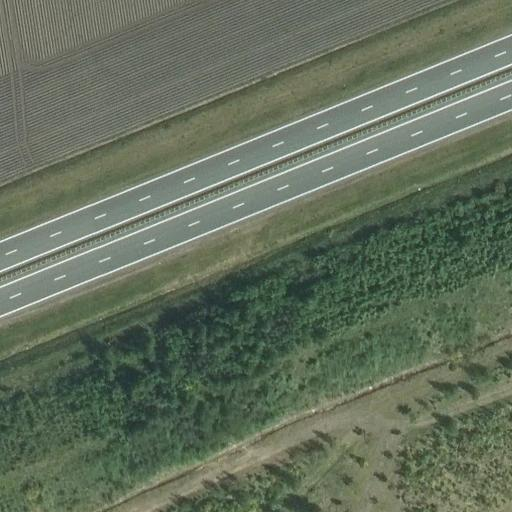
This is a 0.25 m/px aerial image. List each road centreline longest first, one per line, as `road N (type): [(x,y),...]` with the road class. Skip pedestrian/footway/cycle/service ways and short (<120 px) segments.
road 1 (trunk): [(0,305),(511,98)]
road 2 (trunk): [(511,50),(0,257)]
road 3 (track): [(141,511),(342,418),(373,418),(390,434)]
road 4 (track): [(511,390),(390,434),(363,511)]
road 5 (track): [(511,351),(350,417)]
